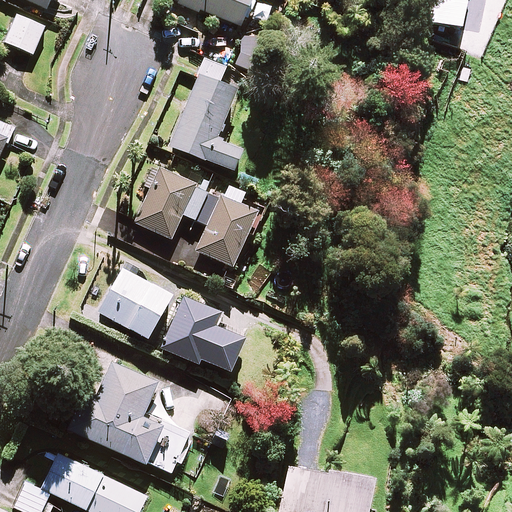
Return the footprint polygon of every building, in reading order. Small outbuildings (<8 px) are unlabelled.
[(19,0),(47,12),(52,0),(19,0)] [(170,0),(178,3),(177,6),(199,15),(200,13),(240,30),(253,0),(170,0)] [(45,30),(17,18),(5,44),(33,57),(45,30)] [(226,70),(204,61),(170,148),(234,174),(242,153),(217,143),(237,93),(219,86),(226,70)] [(0,159),(14,129),(0,122),(0,159)] [(183,217),(196,223),(208,196),(194,189),(196,186),(160,170),(135,225),(172,241),(183,217)] [(211,197),(198,224),(207,228),(196,253),(233,270),(256,218),(242,211),(248,197),(229,188),(223,202),(211,197)] [(137,272),(126,265),(99,314),(148,342),(172,299),(134,278),(137,272)] [(221,316),(185,299),(161,350),(198,367),(201,362),(230,375),(245,342),(215,328),(221,316)] [(158,385),(111,364),(96,398),(85,392),(67,432),(171,478),(188,438),(143,418),(158,385)] [(85,511),(139,511),(147,498),(104,477),(59,456),(41,491),(27,484),(15,509),(20,511),(42,511),(51,495),(85,511)] [(280,511),(367,511),(373,482),(287,468),(280,511)]
